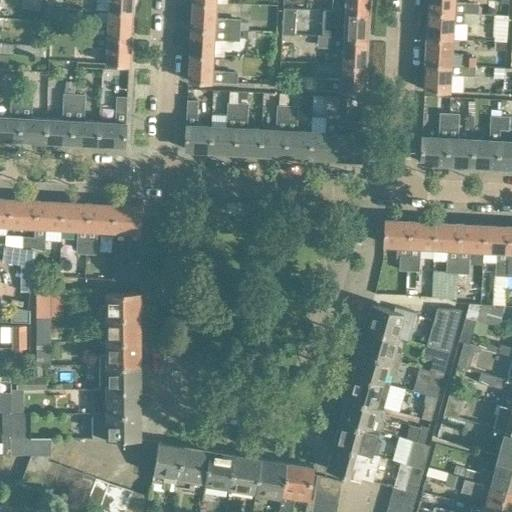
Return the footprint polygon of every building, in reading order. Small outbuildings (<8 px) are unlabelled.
[(22,0),(21,7),(38,9),(39,0),(22,0)] [(132,12),(132,0),(95,0),(95,9),(108,10),(132,12)] [(331,0),(331,9),(368,11),(368,0),(331,0)] [(428,0),(428,10),(479,13),(480,4),(454,3),(453,0),(428,0)] [(192,1),(191,28),(214,29),(239,30),(240,18),(215,17),(215,3),(192,1)] [(296,9),(283,8),(282,33),(295,34),(296,9)] [(321,36),(367,38),(368,11),(331,9),(322,9),(321,36)] [(83,24),(82,35),(107,37),(130,38),(132,12),(108,10),(108,26),(83,24)] [(479,13),(428,10),(427,36),(452,38),(453,21),(479,23),(479,13)] [(495,14),(493,40),(495,40),(505,41),(507,15),(495,14)] [(191,28),(190,54),(213,55),(213,54),(213,40),(225,41),(239,41),(239,30),(214,29),(191,28)] [(82,35),(82,45),(107,47),(106,63),(129,64),(130,38),(107,37),(82,35)] [(318,35),(318,45),(330,46),(330,47),(343,47),(342,63),(365,65),(367,38),(321,36),(318,35)] [(427,36),(426,62),(475,65),(476,56),(463,55),(463,54),(451,53),(452,38),(427,36)] [(0,43),(0,51),(44,56),(45,47),(0,43)] [(190,54),(188,80),(211,82),(237,83),(237,72),(212,71),(213,55),(190,54)] [(494,54),(494,66),(504,67),(505,55),(494,54)] [(426,62),(424,89),(449,90),(449,73),(475,74),(475,65),(426,62)] [(315,88),(315,89),(364,92),(365,65),(342,63),(341,80),(316,78),(315,88)] [(494,66),(493,77),(503,77),(504,67),(494,66)] [(293,76),(292,87),(315,88),(316,80),(316,78),(316,77),(293,76)] [(47,118),(46,141),(72,142),(73,119),(75,94),(75,82),(65,81),(63,119),(47,118)] [(210,150),(235,151),(238,91),(228,90),(226,127),(211,126),(210,150)] [(0,115),(0,138),(19,139),(20,116),(22,91),(12,91),(11,116),(0,115)] [(20,116),(19,139),(46,141),(47,118),(30,117),(32,92),(22,91),(20,116)] [(235,151),(260,153),(261,129),(246,128),(248,91),(238,91),(235,151)] [(261,129),(260,153),(285,154),(288,107),(288,94),(278,93),(278,106),(276,130),(261,129)] [(73,119),(72,142),(98,144),(99,121),(83,120),(84,95),(75,94),(73,119)] [(311,132),(310,155),(335,157),(339,96),(329,95),(328,116),(312,115),(311,132)] [(99,121),(98,144),(125,145),(127,97),(117,96),(116,122),(99,121)] [(360,158),(362,134),(362,121),(345,120),(347,97),(339,96),(335,157),(360,158)] [(184,148),(210,150),(211,126),(195,125),(196,100),(187,100),(184,148)] [(285,154),(310,155),(311,132),(296,131),(297,108),(288,107),(285,154)] [(422,136),(420,161),(446,163),(447,138),(449,111),(441,111),(439,137),(422,136)] [(447,138),(446,163),(472,164),(473,139),(456,138),(458,112),(449,111),(447,138)] [(465,112),(464,127),(474,127),(474,113),(467,112),(465,112)] [(472,164),(497,166),(499,141),(499,129),(500,114),(491,114),(489,140),(473,139),(472,164)] [(500,114),(499,129),(508,129),(509,115),(500,114)] [(497,166),(511,166),(511,141),(499,141),(497,166)] [(32,225),(33,200),(6,199),(5,223),(32,225)] [(33,200),(32,225),(36,225),(35,236),(35,249),(36,249),(44,250),(45,238),(46,226),(59,226),(60,202),(33,200)] [(84,251),(87,203),(60,202),(59,226),(76,227),(74,251),(84,251)] [(113,229),(114,205),(87,203),(84,251),(94,252),(96,228),(113,229)] [(139,244),(140,231),(141,206),(114,205),(113,229),(129,230),(127,264),(111,263),(110,280),(140,282),(139,244)] [(381,267),(374,293),(406,295),(407,271),(409,245),(410,221),(385,220),(383,243),(398,244),(397,257),(399,257),(399,268),(381,267)] [(409,245),(407,271),(415,271),(416,256),(416,245),(433,246),(435,222),(410,221),(409,245)] [(456,298),(457,273),(460,224),(435,222),(433,246),(450,247),(449,273),(432,272),(431,297),(456,298)] [(483,249),(485,225),(460,224),(457,273),(465,274),(466,248),(483,249)] [(483,249),(483,261),(500,262),(499,276),(507,276),(510,226),(485,225),(483,249)] [(24,235),(23,247),(35,249),(35,236),(24,235)] [(4,245),(2,261),(21,264),(21,290),(29,290),(30,289),(31,281),(34,265),(36,249),(35,249),(23,247),(4,245)] [(37,289),(37,317),(50,317),(50,289),(37,289)] [(99,316),(106,316),(140,316),(140,292),(106,292),(106,305),(99,305),(99,316)] [(372,304),(365,327),(399,337),(408,339),(415,312),(394,306),(393,310),(372,304)] [(477,320),(481,305),(469,304),(465,316),(474,319),(477,320)] [(29,309),(13,307),(13,321),(29,321),(29,309)] [(434,318),(457,326),(462,308),(437,307),(434,318)] [(100,340),(106,340),(140,340),(140,316),(106,316),(106,329),(100,329),(100,340)] [(459,341),(463,342),(468,343),(474,319),(465,316),(459,341)] [(50,340),(50,317),(37,317),(37,340),(50,340)] [(434,318),(426,344),(450,351),(457,326),(434,318)] [(27,341),(27,324),(15,324),(15,341),(27,341)] [(365,327),(359,351),(398,362),(401,350),(396,348),(399,337),(365,327)] [(50,364),(50,340),(37,340),(37,364),(42,364),(50,364)] [(100,364),(140,364),(140,340),(106,340),(106,353),(100,353),(100,364)] [(497,352),(511,356),(511,355),(511,344),(500,341),(497,352)] [(480,347),(468,343),(463,342),(456,366),(468,369),(474,350),(479,351),(480,347)] [(433,365),(432,371),(444,375),(450,351),(426,344),(423,357),(432,359),(430,364),(433,365)] [(395,372),(398,362),(359,351),(353,374),(382,382),(385,376),(384,375),(385,370),(395,372)] [(37,375),(17,376),(17,389),(22,389),(44,389),(44,375),(42,375),(42,364),(37,364),(37,375)] [(100,388),(140,388),(140,364),(100,364),(100,375),(100,388)] [(0,390),(10,390),(10,389),(10,384),(10,370),(0,370),(0,390)] [(427,388),(439,392),(444,375),(432,371),(427,388)] [(498,403),(511,407),(511,381),(505,379),(480,372),(477,381),(502,388),(498,403)] [(353,374),(346,398),(384,408),(399,412),(405,389),(382,382),(353,374)] [(100,413),(140,413),(140,388),(100,388),(92,388),(92,413),(100,413)] [(10,389),(10,390),(10,412),(10,414),(11,414),(22,414),(22,389),(17,389),(10,389)] [(0,411),(2,412),(10,412),(10,390),(0,390),(0,411)] [(463,393),(449,390),(442,414),(447,415),(456,417),(463,393)] [(382,417),(384,408),(346,398),(340,420),(378,431),(387,422),(382,417)] [(421,419),(430,421),(436,403),(427,400),(421,419)] [(491,427),(504,431),(511,433),(511,407),(498,403),(491,427)] [(11,414),(10,414),(10,412),(2,412),(2,433),(11,433),(11,414)] [(100,413),(92,413),(92,439),(140,438),(140,413),(100,413)] [(447,415),(445,421),(464,426),(466,420),(456,417),(447,415)] [(340,420),(333,444),(379,457),(380,455),(377,454),(380,441),(375,439),(378,431),(340,420)] [(489,436),(491,427),(466,420),(464,426),(463,429),(489,436)] [(411,425),(407,438),(413,440),(416,441),(424,443),(429,428),(420,426),(419,428),(411,425)] [(511,463),(511,433),(504,431),(497,455),(496,459),(511,463)] [(2,454),(3,454),(11,454),(11,433),(2,433),(2,443),(2,454)] [(51,439),(11,439),(11,454),(28,454),(51,454),(51,439)] [(413,440),(406,464),(411,466),(423,469),(429,447),(424,446),(424,443),(416,441),(413,440)] [(155,461),(152,481),(161,482),(160,487),(177,490),(178,484),(184,445),(162,442),(158,441),(155,461)] [(373,481),(379,457),(333,444),(326,468),(373,481)] [(203,484),(204,484),(209,449),(184,445),(178,484),(188,486),(189,478),(203,480),(203,484)] [(229,488),(235,453),(209,449),(204,484),(229,488)] [(260,457),(235,453),(229,488),(255,493),(260,457)] [(51,454),(28,454),(20,480),(36,480),(52,486),(59,464),(48,460),(51,455),(51,454)] [(281,497),(287,462),(261,457),(260,457),(255,493),(281,497)] [(460,476),(463,477),(489,484),(511,490),(511,463),(496,459),(493,472),(481,468),(479,473),(462,468),(460,476)] [(313,466),(287,462),(281,497),(278,511),(292,511),(295,496),(308,498),(312,473),(313,466)] [(400,462),(393,487),(404,490),(416,493),(423,469),(411,466),(406,464),(400,462)] [(72,468),(59,464),(52,486),(64,491),(72,468)] [(448,473),(444,472),(427,467),(425,475),(445,481),(448,473)] [(64,491),(76,495),(83,472),(72,468),(64,491)] [(76,495),(88,499),(95,477),(83,472),(76,495)] [(317,473),(314,489),(339,493),(341,480),(317,473)] [(108,481),(95,477),(88,499),(97,503),(96,503),(99,506),(108,481)] [(486,497),(482,508),(495,511),(511,511),(511,490),(489,484),(463,477),(459,490),(486,497)] [(108,481),(99,506),(105,511),(110,511),(120,485),(108,481)] [(124,511),(132,490),(120,485),(110,511),(124,511)] [(412,506),(416,493),(404,490),(393,487),(389,500),(412,506)] [(314,489),(312,501),(337,505),(339,493),(314,489)] [(142,511),(146,494),(132,490),(124,511),(142,511)] [(387,511),(410,511),(412,506),(389,500),(386,511),(387,511)] [(312,501),(310,511),(335,511),(337,505),(312,501)] [(105,511),(99,506),(96,503),(88,511),(105,511)]
